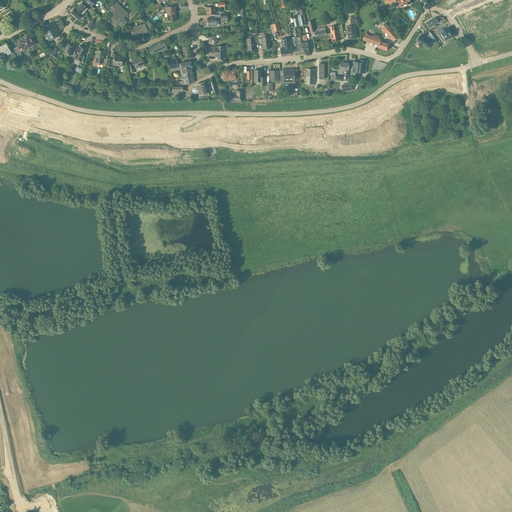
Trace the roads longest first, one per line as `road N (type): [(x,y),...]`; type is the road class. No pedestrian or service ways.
road 1 (track): [(458,201),(476,152),(391,172),(135,187),(0,169)]
road 2 (unclassified): [(0,98),(99,126),(328,122),(375,111),(425,80),(479,65)]
road 3 (residential): [(210,64),(344,50),(391,58),(426,7)]
road 4 (track): [(111,186),(123,289),(0,316)]
road 5 (residential): [(58,10),(72,26),(131,46),(192,24)]
